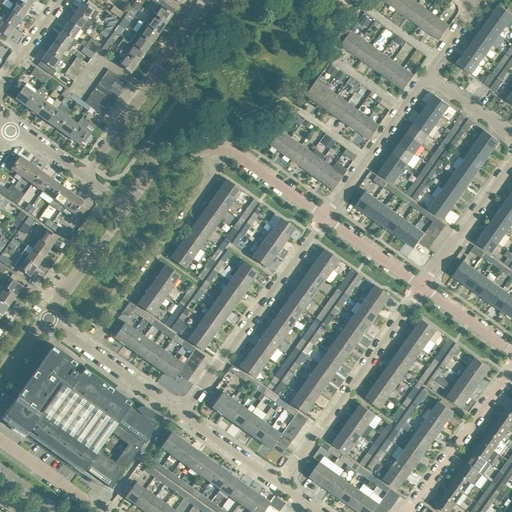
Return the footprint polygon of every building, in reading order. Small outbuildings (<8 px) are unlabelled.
[(22,18),(29,8),(17,0),(11,0),(6,7),(22,18)] [(17,0),(29,8),(34,0),(17,0)] [(172,14),(175,10),(161,0),(160,0),(150,13),(154,16),(155,16),(166,24),(173,14),(172,14)] [(397,10),(404,0),(388,0),(387,3),(397,10)] [(408,18),(418,3),(413,0),(404,0),(397,10),(408,18)] [(83,1),(76,12),(91,23),(93,24),(97,19),(95,18),(98,13),(83,1)] [(418,25),(429,11),(418,3),(408,18),(418,25)] [(511,13),(506,10),(499,5),(492,15),(507,25),(511,18),(511,13)] [(114,6),(110,11),(120,18),(123,13),(114,6)] [(15,28),(22,18),(6,7),(0,15),(0,17),(4,20),(15,28)] [(429,33),(439,18),(429,11),(418,25),(429,33)] [(91,23),(76,12),(69,21),(80,29),(85,32),(91,23)] [(118,20),(108,13),(103,21),(107,24),(102,30),(108,34),(118,20)] [(159,33),(166,24),(155,16),(154,16),(150,13),(143,23),(159,33)] [(507,25),(492,15),(485,24),(500,35),(507,25)] [(371,21),(365,16),(360,22),(367,27),(371,21)] [(450,26),(439,18),(429,33),(439,41),(450,26)] [(0,32),(8,38),(15,28),(4,20),(0,25),(0,32)] [(80,29),(69,21),(62,31),(73,39),(80,29)] [(152,43),(159,33),(143,23),(136,32),(152,43)] [(500,35),(485,24),(478,34),(493,45),(500,35)] [(346,49),(357,35),(345,26),(335,41),(346,49)] [(108,34),(102,30),(101,30),(99,33),(105,38),(108,34)] [(73,39),(62,31),(55,41),(66,49),(70,44),(74,47),(78,42),(73,39)] [(145,53),(152,43),(136,32),(129,42),(134,45),(145,53)] [(493,45),(478,34),(471,44),(486,55),(493,45)] [(358,57),(368,43),(357,35),(346,49),(358,57)] [(91,37),(90,39),(87,43),(83,40),(80,44),(84,47),(94,54),(101,44),(91,37)] [(66,49),(55,41),(48,51),(59,59),(62,54),(65,57),(69,51),(66,49)] [(105,54),(112,44),(107,41),(100,51),(105,54)] [(138,63),(145,53),(134,45),(129,42),(127,41),(123,47),(120,50),(138,63)] [(369,65),(380,51),(368,43),(358,57),(369,65)] [(486,55),(471,44),(464,54),(479,65),(486,55)] [(94,54),(84,47),(81,52),(91,59),(94,54)] [(135,67),(138,63),(120,50),(117,55),(120,57),(116,62),(131,73),(131,72),(133,74),(137,68),(135,67)] [(59,59),(48,51),(41,60),(42,61),(38,66),(53,76),(58,68),(63,61),(59,59)] [(381,74),(391,59),(380,51),(369,65),(381,74)] [(479,65),(464,54),(457,64),(472,74),(479,65)] [(502,67),(509,57),(506,54),(498,64),(502,67)] [(80,74),(87,64),(77,57),(70,67),(80,74)] [(392,82),(402,67),(391,59),(381,74),(392,82)] [(495,76),(502,67),(498,64),(494,61),(492,64),(496,67),(492,73),(490,72),(490,73),(495,76)] [(47,76),(44,73),(36,67),(31,74),(42,83),(44,81),(47,76)] [(74,81),(80,74),(70,67),(65,74),(74,81)] [(404,90),(414,76),(402,67),(392,82),(404,90)] [(502,80),(509,71),(505,68),(498,78),(506,84),(507,84),(502,80)] [(108,69),(105,74),(114,81),(118,76),(108,69)] [(340,71),(335,78),(340,82),(346,75),(340,71)] [(488,86),(495,76),(490,73),(487,78),(483,75),(479,80),(483,83),(488,86)] [(114,81),(105,74),(102,79),(111,86),(114,81)] [(52,79),(47,76),(44,81),(48,84),(52,79)] [(128,83),(118,76),(114,81),(124,88),(128,83)] [(349,78),(345,83),(351,87),(355,81),(349,78)] [(500,94),(506,84),(498,78),(491,88),(500,94)] [(111,86),(102,79),(98,84),(108,90),(111,86)] [(316,102),(326,88),(316,80),(305,95),(316,102)] [(124,88),(114,81),(111,86),(121,93),(124,88)] [(15,99),(26,106),(37,90),(27,82),(15,99)] [(108,90),(98,84),(95,88),(104,95),(108,90)] [(121,93),(111,86),(108,90),(118,97),(121,93)] [(104,95),(95,88),(91,93),(101,100),(104,95)] [(326,110),(337,95),(326,88),(316,102),(326,110)] [(37,114),(46,101),(49,96),(38,89),(37,90),(26,106),(37,114)] [(118,97),(108,90),(104,95),(114,102),(118,97)] [(101,100),(91,93),(88,98),(97,104),(101,100)] [(114,102),(104,95),(101,100),(111,107),(114,102)] [(337,117),(347,103),(337,95),(326,110),(337,117)] [(450,105),(435,95),(428,104),(443,115),(450,105)] [(97,104),(88,98),(85,102),(90,106),(94,109),(97,104)] [(47,121),(56,109),(61,103),(56,99),(52,105),(46,101),(37,114),(47,121)] [(111,107),(101,100),(97,104),(107,112),(111,107)] [(347,125),(358,110),(347,103),(337,117),(347,125)] [(107,112),(97,104),(94,109),(104,116),(107,112)] [(443,115),(428,104),(421,114),(436,125),(443,115)] [(58,129),(67,116),(56,109),(47,121),(58,129)] [(358,132),(368,118),(358,110),(347,125),(358,132)] [(459,127),(466,117),(461,113),(454,124),(455,124),(459,127)] [(436,125),(421,114),(414,124),(429,135),(436,125)] [(68,137),(78,124),(67,116),(58,129),(68,137)] [(96,127),(88,122),(82,117),(78,124),(68,137),(79,144),(88,132),(91,134),(96,127)] [(379,125),(378,125),(368,118),(358,132),(368,140),(379,125)] [(466,132),(474,122),(469,119),(461,129),(465,132),(466,132)] [(429,135),(414,124),(407,134),(422,145),(429,135)] [(452,137),(459,127),(455,124),(448,134),(452,137)] [(458,141),(465,132),(461,129),(454,139),(458,141)] [(280,152),(290,138),(280,130),(269,145),(280,152)] [(493,151),(500,141),(485,130),(478,140),(493,151)] [(422,145),(407,134),(400,144),(415,154),(422,145)] [(445,147),(452,137),(448,134),(441,144),(445,147)] [(290,160),(301,145),(290,138),(280,152),(290,160)] [(451,151),(458,141),(454,139),(447,148),(451,151)] [(301,167),(311,153),(314,149),(315,149),(316,147),(305,140),(301,145),(290,160),(301,167)] [(486,161),(493,151),(478,140),(471,150),(486,161)] [(415,154),(400,144),(393,154),(408,164),(415,154)] [(438,156),(445,147),(441,144),(434,154),(438,156)] [(444,161),(451,151),(447,148),(440,158),(444,161)] [(311,175),(322,160),(325,156),(315,149),(314,149),(311,153),(301,167),(311,175)] [(356,156),(346,149),(342,154),(352,161),(356,156)] [(479,171),(486,161),(471,150),(464,160),(479,171)] [(408,164),(393,154),(386,163),(401,174),(408,164)] [(431,166),(438,156),(434,154),(427,163),(431,166)] [(21,176),(30,163),(20,156),(11,168),(17,172),(14,177),(18,180),(21,176)] [(437,170),(444,161),(440,158),(433,168),(437,170)] [(322,182),(332,168),(322,160),(311,175),(322,182)] [(472,180),(479,171),(464,160),(457,170),(472,180)] [(333,190),(343,175),(347,170),(336,162),(332,168),(322,182),(333,190)] [(32,183),(41,171),(30,163),(21,176),(32,183)] [(401,174),(386,163),(379,173),(393,184),(401,174)] [(424,176),(431,166),(427,163),(420,173),(424,176)] [(430,180),(437,170),(433,168),(426,178),(430,180)] [(465,190),(472,180),(457,170),(450,180),(465,190)] [(43,191),(52,178),(41,171),(32,183),(43,191)] [(417,186),(424,176),(420,173),(413,183),(417,186)] [(387,183),(377,176),(373,181),(383,188),(387,183)] [(53,199),(62,186),(52,178),(43,191),(53,199)] [(423,190),(430,180),(426,178),(419,187),(423,190)] [(242,190),(227,179),(220,189),(235,200),(242,190)] [(458,200),(465,190),(450,180),(443,189),(458,200)] [(397,190),(387,183),(383,188),(384,187),(394,194),(397,190)] [(410,196),(417,186),(413,183),(406,193),(410,196)] [(10,192),(6,189),(0,184),(0,191),(3,194),(7,196),(10,192)] [(64,206),(73,194),(62,186),(53,199),(50,204),(60,211),(64,206)] [(416,200),(423,190),(419,187),(412,197),(416,200)] [(235,200),(220,189),(213,199),(227,209),(235,200)] [(451,210),(458,200),(443,189),(436,199),(451,210)] [(406,197),(397,190),(394,194),(404,201),(406,197)] [(365,213),(376,198),(366,191),(355,206),(365,213)] [(15,195),(10,192),(7,196),(11,200),(15,195)] [(83,201),(73,194),(64,206),(74,213),(71,218),(77,223),(87,210),(80,205),(83,201)] [(8,202),(1,196),(0,195),(0,210),(1,211),(8,202)] [(416,204),(406,197),(404,201),(413,208),(416,204)] [(375,220),(385,205),(376,198),(365,213),(375,220)] [(227,209),(213,199),(206,209),(220,219),(227,209)] [(251,211),(258,202),(254,199),(247,208),(251,211)] [(444,220),(451,210),(436,199),(429,209),(444,220)] [(257,216),(264,206),(260,203),(253,213),(257,216)] [(426,211),(416,204),(413,208),(423,215),(426,211)] [(511,209),(504,204),(497,214),(511,224),(511,209)] [(385,227),(395,212),(385,205),(375,220),(385,227)] [(244,221),(251,211),(247,208),(240,218),(244,221)] [(220,219),(206,209),(202,214),(201,213),(197,218),(198,219),(213,229),(220,219)] [(436,218),(426,211),(423,215),(433,222),(436,218)] [(395,234),(405,219),(395,212),(385,227),(395,234)] [(250,226),(257,216),(253,213),(246,223),(250,226)] [(511,224),(497,214),(490,223),(505,234),(511,224)] [(295,228),(280,217),(273,227),(288,238),(295,228)] [(237,231),(244,221),(240,218),(233,228),(237,231)] [(436,218),(433,222),(433,223),(442,230),(446,225),(436,218)] [(213,229),(198,219),(195,224),(194,223),(191,228),(191,229),(206,239),(213,229)] [(404,241),(415,226),(405,219),(395,234),(404,241)] [(62,229),(52,222),(49,227),(58,234),(62,229)] [(243,236),(250,226),(246,223),(239,233),(243,236)] [(442,230),(433,223),(429,227),(439,234),(442,230)] [(505,234),(490,223),(483,233),(498,244),(505,234)] [(414,248),(419,242),(422,237),(425,233),(415,226),(404,241),(414,248)] [(51,247),(58,237),(44,227),(39,233),(42,236),(40,239),(51,247)] [(281,248),(288,238),(273,227),(266,237),(281,248)] [(439,234),(429,227),(426,232),(435,239),(439,234)] [(230,241),(237,231),(233,228),(226,238),(230,241)] [(206,239),(191,229),(188,233),(187,233),(184,238),(199,249),(206,239)] [(426,232),(425,233),(422,237),(432,244),(435,239),(426,232)] [(236,246),(243,236),(239,233),(232,243),(236,246)] [(498,244),(483,233),(476,243),(491,254),(498,244)] [(282,249),(281,248),(266,237),(259,247),(274,258),(277,253),(278,253),(282,249)] [(432,244),(422,237),(419,242),(429,249),(432,244)] [(199,249),(184,238),(178,248),(192,259),(199,249)] [(223,251),(230,241),(226,238),(219,248),(223,251)] [(44,257),(51,247),(40,239),(33,249),(44,257)] [(482,256),(485,253),(475,245),(471,250),(481,258),(482,256)] [(267,268),(274,258),(259,247),(252,257),(267,268)] [(192,259),(178,248),(170,258),(185,268),(192,259)] [(216,261),(223,251),(219,248),(212,258),(216,261)] [(37,266),(44,257),(33,249),(29,254),(24,250),(21,255),(22,256),(37,266)] [(232,252),(228,249),(220,259),(225,262),(232,252)] [(324,249),(317,259),(332,269),(339,260),(324,249)] [(494,260),(485,253),(482,256),(492,263),(494,260)] [(0,256),(0,260),(8,266),(11,261),(1,254),(0,256)] [(30,276),(37,266),(22,256),(15,266),(30,276)] [(209,270),(216,261),(212,258),(205,267),(209,270)] [(463,283),(474,268),(468,264),(469,261),(465,258),(453,276),(463,283)] [(218,272),(225,262),(220,259),(213,269),(218,272)] [(332,269),(317,259),(314,264),(313,263),(309,268),(310,269),(325,279),(332,269)] [(504,267),(494,260),(492,263),(501,270),(504,267)] [(252,282),(259,272),(244,261),(237,271),(252,282)] [(166,264),(159,274),(173,285),(181,275),(166,264)] [(202,280),(209,270),(205,267),(198,277),(202,280)] [(511,276),(511,272),(504,267),(501,270),(511,277),(511,276)] [(473,290),(483,275),(474,268),(463,283),(473,290)] [(211,282),(218,272),(213,269),(207,279),(211,282)] [(325,279),(310,269),(303,279),(318,289),(325,279)] [(349,281),(356,271),(352,269),(345,278),(349,281)] [(245,292),(252,282),(237,271),(230,281),(245,292)] [(355,286),(362,276),(358,273),(351,283),(355,286)] [(173,285),(159,274),(152,284),(166,295),(173,285)] [(7,275),(1,283),(0,284),(0,285),(1,286),(15,296),(23,286),(7,275)] [(482,297),(493,282),(483,275),(473,290),(482,297)] [(342,291),(349,281),(345,278),(338,288),(342,291)] [(204,292),(211,282),(207,279),(199,289),(204,292)] [(318,289),(303,279),(296,288),(311,299),(318,289)] [(245,292),(230,281),(226,287),(223,284),(220,288),(223,291),(238,301),(241,296),(242,297),(245,292)] [(492,304),(503,289),(493,282),(482,297),(492,304)] [(348,296),(355,286),(351,283),(344,293),(348,296)] [(166,295),(152,284),(145,294),(159,305),(166,295)] [(190,297),(197,287),(193,284),(186,294),(190,297)] [(390,296),(375,285),(368,295),(382,305),(390,296)] [(0,299),(9,306),(15,296),(1,286),(0,287),(0,291),(1,293),(0,294),(0,299)] [(311,299),(296,288),(293,293),(292,293),(288,297),(289,298),(304,309),(311,299)] [(335,301),(342,291),(338,288),(331,298),(335,301)] [(197,301),(204,292),(199,289),(192,298),(197,301)] [(502,311),(511,296),(511,295),(503,289),(492,304),(502,311)] [(231,311),(238,301),(223,291),(216,300),(231,311)] [(341,306),(348,296),(344,293),(337,303),(341,306)] [(159,305),(145,294),(137,304),(152,315),(159,305)] [(183,307),(190,297),(186,294),(179,304),(183,307)] [(375,315),(382,305),(368,295),(360,305),(375,315)] [(511,318),(511,317),(511,296),(502,311),(511,318)] [(190,311),(197,301),(192,298),(185,308),(190,311)] [(304,309),(289,298),(282,308),(297,319),(304,309)] [(328,311),(335,301),(331,298),(324,308),(328,311)] [(9,306),(0,299),(0,314),(2,315),(9,306)] [(224,321),(231,311),(216,300),(209,310),(224,321)] [(334,315),(341,306),(337,303),(330,312),(334,315)] [(176,317),(183,307),(179,304),(172,314),(176,317)] [(376,316),(375,315),(360,305),(354,314),(368,325),(372,320),(373,321),(376,316)] [(146,314),(136,306),(133,310),(143,318),(146,314)] [(183,321),(190,311),(185,308),(178,318),(183,321)] [(297,319),(282,308),(275,318),(290,328),(297,319)] [(321,320),(328,311),(324,308),(317,318),(321,320)] [(217,331),(224,321),(209,310),(202,320),(217,331)] [(327,325),(334,315),(330,312),(323,322),(327,325)] [(155,320),(146,314),(143,318),(152,325),(155,320)] [(169,326),(176,317),(172,314),(165,323),(169,326)] [(361,335),(368,325),(354,314),(347,324),(361,335)] [(175,331),(183,321),(178,318),(171,328),(175,331)] [(290,328),(275,318),(268,328),(283,338),(290,328)] [(313,330),(321,320),(317,318),(310,328),(313,330)] [(422,319),(415,329),(430,339),(437,330),(422,319)] [(165,327),(155,320),(152,325),(162,332),(165,327)] [(218,331),(217,331),(202,320),(195,330),(210,340),(213,335),(214,336),(218,331)] [(124,344),(135,329),(125,322),(114,337),(119,340),(119,341),(124,345),(124,344)] [(320,335),(327,325),(323,322),(316,332),(320,335)] [(362,336),(361,335),(347,324),(339,334),(354,345),(358,340),(359,340),(362,336)] [(175,334),(165,327),(162,332),(172,339),(175,334)] [(283,338),(268,328),(264,333),(264,332),(260,337),(261,337),(276,348),(283,338)] [(306,340),(313,330),(310,328),(302,337),(306,340)] [(134,351),(144,336),(135,329),(124,344),(134,351)] [(430,339),(415,329),(411,334),(411,333),(407,338),(408,339),(423,349),(430,339)] [(203,350),(210,340),(195,330),(188,340),(203,350)] [(313,345),(320,335),(316,332),(309,342),(313,345)] [(354,345),(339,334),(336,332),(329,341),(332,344),(347,355),(354,345)] [(185,341),(175,334),(172,339),(182,346),(185,341)] [(144,358),(154,343),(144,336),(134,351),(144,358)] [(276,348),(261,337),(254,347),(269,358),(276,348)] [(299,350),(306,340),(302,337),(295,347),(299,350)] [(446,351),(454,341),(449,338),(442,348),(446,351)] [(423,349),(408,339),(401,348),(416,359),(423,349)] [(187,359),(188,359),(191,354),(195,349),(185,341),(182,346),(189,351),(185,357),(187,359)] [(306,355),(313,345),(309,342),(302,352),(306,355)] [(154,365),(164,350),(154,343),(144,358),(154,365)] [(453,356),(460,346),(456,343),(449,353),(453,356)] [(340,365),(347,355),(332,344),(325,354),(340,365)] [(107,484),(106,485),(111,488),(158,422),(151,417),(152,415),(151,412),(150,410),(148,408),(145,406),(143,406),(140,407),(138,408),(132,403),(133,402),(85,367),(85,368),(78,363),(78,362),(53,345),(1,418),(28,437),(31,434),(35,437),(83,472),(85,468),(107,484)] [(269,358),(254,347),(251,352),(250,352),(246,356),(247,357),(262,368),(269,358)] [(292,360),(299,350),(295,347),(289,357),(292,360)] [(416,359),(401,348),(394,358),(409,369),(416,359)] [(439,361),(446,351),(442,348),(435,358),(439,361)] [(205,356),(195,349),(191,354),(202,361),(205,356)] [(163,372),(174,357),(164,350),(154,365),(163,372)] [(313,360),(306,355),(302,352),(295,361),(299,365),(301,362),(303,363),(306,358),(311,362),(313,360)] [(446,366),(453,356),(449,353),(442,363),(446,366)] [(202,361),(191,354),(188,359),(198,366),(202,361)] [(341,365),(340,365),(325,354),(318,364),(333,374),(337,369),(338,370),(341,365)] [(177,374),(181,369),(184,364),(174,357),(163,372),(173,379),(177,374)] [(262,368),(247,357),(240,367),(255,378),(262,368)] [(285,370),(292,360),(289,357),(281,367),(285,370)] [(490,368),(476,357),(469,367),(483,378),(490,368)] [(409,369),(394,358),(387,368),(402,379),(409,369)] [(432,371),(439,361),(435,358),(428,368),(432,371)] [(188,359),(187,359),(184,364),(195,371),(198,366),(188,359)] [(292,375),(299,365),(295,361),(288,371),(292,375)] [(439,376),(446,366),(442,363),(435,373),(439,376)] [(195,371),(184,364),(181,369),(191,376),(195,371)] [(326,384),(333,374),(318,364),(311,373),(326,384)] [(248,377),(238,369),(232,365),(229,369),(246,381),(248,377)] [(278,379),(285,370),(281,367),(275,377),(278,379)] [(476,388),(483,378),(469,367),(462,377),(476,388)] [(402,379),(387,368),(384,373),(383,372),(379,377),(380,378),(395,388),(402,379)] [(425,381),(432,371),(428,368),(421,378),(425,381)] [(191,376),(181,369),(177,374),(187,381),(191,376)] [(285,384),(292,375),(288,371),(281,381),(285,384)] [(324,390),(327,385),(326,384),(311,373),(304,383),(319,394),(323,389),(324,390)] [(432,385),(439,376),(435,373),(428,382),(432,385)] [(258,384),(248,377),(246,381),(255,388),(258,384)] [(271,389),(278,379),(275,377),(268,386),(271,389)] [(477,388),(476,388),(462,377),(454,387),(469,398),(473,393),(474,393),(477,388)] [(395,388),(380,378),(373,388),(388,398),(395,388)] [(418,390),(425,381),(421,378),(414,388),(418,390)] [(278,394),(285,384),(281,381),(274,391),(278,394)] [(312,404),(319,394),(304,383),(297,393),(312,404)] [(268,391),(258,384),(255,388),(265,395),(268,391)] [(462,408),(469,398),(454,387),(447,397),(462,408)] [(388,398),(373,388),(366,398),(381,408),(388,398)] [(411,400),(418,390),(414,388),(407,397),(411,400)] [(427,392),(423,389),(416,399),(420,402),(427,392)] [(278,398),(268,391),(265,395),(275,401),(278,398)] [(222,414),(232,399),(222,392),(212,406),(217,410),(216,411),(221,415),(222,414)] [(305,414),(312,404),(297,393),(290,403),(305,414)] [(404,410),(411,400),(407,397),(400,407),(404,410)] [(287,405),(278,398),(275,401),(285,409),(287,405)] [(232,421),(242,406),(232,399),(222,414),(232,421)] [(413,412),(420,402),(416,399),(409,409),(413,412)] [(439,401),(432,411),(447,421),(454,412),(439,401)] [(361,404),(354,414),(369,425),(376,415),(361,404)] [(297,412),(287,405),(285,409),(295,416),(297,412)] [(241,428),(252,413),(242,406),(232,421),(241,428)] [(396,422),(404,410),(400,407),(392,419),(396,422)] [(406,422),(413,412),(409,409),(402,419),(406,422)] [(511,424),(511,415),(505,410),(497,421),(509,429),(511,424)] [(440,431),(447,421),(432,411),(425,421),(440,431)] [(297,412),(295,416),(294,417),(304,424),(308,419),(297,412)] [(251,435),(262,420),(252,413),(241,428),(251,435)] [(369,425),(354,414),(351,419),(350,418),(346,423),(347,424),(362,435),(369,425)] [(304,424),(294,417),(290,422),(300,429),(304,424)] [(399,431),(406,422),(402,419),(395,428),(399,431)] [(261,442),(272,427),(262,420),(251,435),(261,442)] [(441,432),(440,431),(425,421),(418,430),(433,441),(437,436),(437,437),(441,432)] [(509,429),(497,421),(489,431),(506,443),(509,440),(504,436),(509,429)] [(300,429),(290,422),(287,427),(297,434),(300,429)] [(386,437),(393,426),(389,423),(381,434),(386,437)] [(362,435),(347,424),(340,434),(355,444),(362,435)] [(271,449),(276,442),(279,437),(281,434),(272,427),(261,442),(271,449)] [(297,434),(287,427),(283,432),(293,439),(297,434)] [(392,441),(399,431),(395,428),(388,438),(392,441)] [(426,451),(433,441),(418,430),(411,440),(426,451)] [(506,443),(489,431),(482,442),(499,454),(506,443)] [(171,454),(181,439),(171,432),(161,447),(171,454)] [(283,432),(281,434),(279,437),(290,444),(293,439),(283,432)] [(355,444),(340,434),(333,444),(348,454),(355,444)] [(378,447),(386,437),(381,434),(374,443),(378,447)] [(290,444),(279,437),(276,442),(286,449),(290,444)] [(385,451),(392,441),(388,438),(381,448),(385,451)] [(180,461),(191,446),(181,439),(171,454),(180,461)] [(419,461),(426,451),(411,440),(404,450),(419,461)] [(499,454),(482,442),(474,453),(486,461),(491,464),(499,454)] [(371,456),(378,447),(374,443),(367,453),(371,456)] [(190,468),(201,453),(191,446),(180,461),(190,468)] [(341,453),(331,446),(328,450),(338,457),(341,453)] [(378,461),(385,451),(381,448),(374,458),(378,461)] [(412,470),(419,461),(404,450),(397,460),(412,470)] [(200,475),(211,460),(206,456),(206,455),(201,452),(201,453),(190,468),(200,475)] [(351,460),(341,453),(338,457),(348,464),(351,460)] [(365,465),(371,456),(367,453),(361,462),(365,465)] [(486,461),(474,453),(467,463),(478,471),(486,461)] [(371,470),(378,461),(374,458),(367,467),(371,470)] [(162,466),(152,459),(149,463),(159,470),(162,466)] [(210,482),(221,467),(216,463),(216,462),(211,459),(211,460),(200,475),(210,482)] [(361,467),(351,460),(348,464),(358,471),(361,467)] [(413,471),(412,470),(397,460),(390,470),(405,480),(409,475),(410,476),(413,471)] [(506,470),(511,463),(507,460),(502,468),(506,470)] [(157,472),(147,465),(141,461),(138,465),(154,477),(157,472)] [(319,485),(320,484),(330,469),(320,462),(309,476),(315,480),(314,481),(319,485)] [(478,471),(467,463),(459,474),(471,482),(474,485),(482,474),(478,471)] [(172,473),(162,466),(159,470),(169,477),(172,473)] [(220,489),(230,474),(226,470),(221,466),(221,467),(210,482),(220,489)] [(371,474),(361,467),(358,471),(368,478),(371,474)] [(329,491),(340,476),(330,469),(320,484),(329,491)] [(398,490),(405,480),(390,470),(383,479),(398,490)] [(167,479),(157,472),(154,477),(164,484),(167,479)] [(181,480),(172,473),(169,477),(178,484),(181,480)] [(230,496),(240,481),(235,477),(236,477),(231,473),(230,474),(220,489),(230,496)] [(502,476),(498,473),(492,482),(496,484),(502,476)] [(380,481),(371,474),(368,478),(378,485),(380,481)] [(471,482),(459,474),(451,484),(463,493),(471,482)] [(339,498),(350,483),(340,476),(329,491),(339,498)] [(177,486),(167,479),(164,484),(174,491),(177,486)] [(191,487),(181,480),(178,484),(188,491),(191,487)] [(240,503),(250,488),(240,481),(230,496),(240,503)] [(387,492),(390,488),(380,481),(378,485),(387,492)] [(501,491),(506,483),(503,481),(497,489),(501,491)] [(135,504),(145,489),(135,482),(125,497),(135,504)] [(491,492),(496,484),(492,482),(487,489),(491,492)] [(349,505),(360,490),(350,483),(339,498),(349,505)] [(463,493),(451,484),(444,495),(455,503),(463,493)] [(187,494),(177,486),(174,491),(183,498),(187,494)] [(201,494),(191,487),(188,491),(198,498),(201,494)] [(249,510),(260,495),(250,488),(240,503),(249,510)] [(390,488),(387,492),(387,493),(397,501),(401,496),(390,488)] [(145,511),(155,496),(145,489),(135,504),(145,511)] [(494,500),(501,491),(497,489),(491,498),(494,500)] [(359,511),(369,497),(360,490),(349,505),(359,511)] [(397,501),(387,493),(383,498),(393,506),(397,501)] [(197,501),(187,494),(183,498),(193,505),(197,501)] [(211,501),(201,494),(198,498),(208,505),(211,501)] [(481,506),(487,497),(483,494),(477,503),(481,506)] [(270,502),(260,495),(249,510),(252,511),(262,511),(264,510),(270,502)] [(449,511),(455,503),(444,495),(436,506),(445,511),(449,511)] [(146,511),(158,511),(165,503),(155,496),(145,511),(146,511)] [(359,511),(373,511),(376,508),(379,504),(369,497),(359,511)] [(393,506),(383,498),(380,503),(390,511),(393,506)] [(202,511),(206,507),(197,501),(193,505),(202,511)] [(218,511),(221,508),(211,501),(208,505),(217,511),(218,511)] [(380,503),(379,504),(376,508),(380,511),(389,511),(390,511),(380,503)] [(476,511),(481,506),(477,503),(472,510),(475,511),(476,511)] [(490,511),(492,510),(489,508),(490,505),(487,503),(481,511),(482,511),(490,511)]
